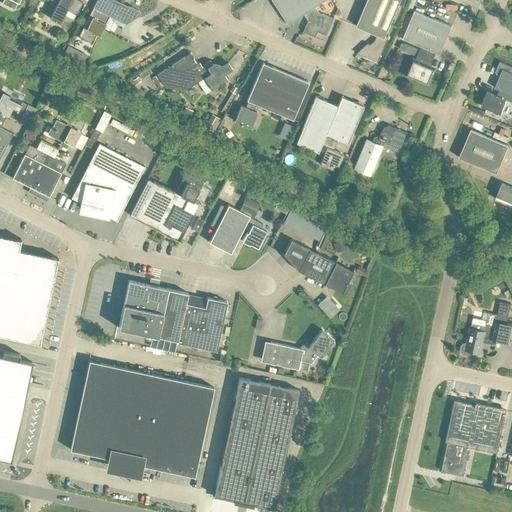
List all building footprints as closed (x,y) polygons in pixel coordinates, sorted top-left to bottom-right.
[(3,0),(2,2),(15,8),(18,2),(18,3),(19,0),(3,0)] [(49,18),(55,20),(60,23),(67,10),(76,14),(82,2),(78,0),(51,0),(57,3),(49,18)] [(137,9),(116,0),(115,0),(96,0),(79,33),(79,34),(79,35),(79,36),(80,37),(81,38),(92,43),(96,34),(99,35),(109,15),(126,24),(126,23),(138,15),(139,14),(139,13),(139,12),(139,11),(138,10),(137,9)] [(303,31),(315,37),(318,31),(326,35),(333,18),(319,12),(315,6),(324,0),(273,0),(289,23),(304,14),(308,20),(303,31)] [(357,53),(378,62),(389,35),(388,35),(387,37),(385,36),(400,0),(367,0),(356,25),(377,34),(373,45),(368,43),(357,53)] [(407,74),(427,82),(433,68),(428,66),(434,51),(440,53),(451,25),(414,10),(403,38),(422,46),(415,60),(413,60),(407,74)] [(69,43),(66,48),(72,52),(71,53),(83,60),(87,53),(69,43)] [(190,52),(156,74),(157,74),(164,85),(185,89),(204,77),(212,88),(227,79),(224,74),(232,69),(228,62),(222,65),(212,63),(207,66),(205,63),(201,65),(198,60),(195,60),(190,52)] [(481,105),(500,113),(506,99),(511,101),(511,72),(511,71),(511,65),(499,61),(495,72),(500,74),(494,87),(499,89),(497,95),(487,91),(481,105)] [(247,100),(244,106),(240,105),(234,120),(240,123),(240,124),(242,125),(242,124),(250,127),(257,112),(256,111),(258,105),(292,119),(308,82),(262,62),(246,100),(247,100)] [(157,74),(152,77),(159,88),(164,85),(157,74)] [(232,85),(229,90),(235,94),(238,88),(232,85)] [(0,109),(1,110),(0,111),(19,121),(26,106),(8,97),(9,95),(2,91),(0,95),(0,109)] [(231,93),(226,101),(229,103),(234,94),(231,93)] [(324,152),(319,163),(332,169),(333,164),(337,166),(343,154),(333,149),(337,139),(347,143),(363,105),(341,96),(337,105),(315,96),(295,142),(318,152),(319,150),(324,152)] [(182,114),(189,117),(192,110),(185,107),(182,114)] [(204,128),(214,133),(219,123),(209,118),(204,128)] [(61,144),(65,146),(67,142),(73,146),(81,131),(56,119),(51,128),(54,129),(51,134),(63,140),(61,144)] [(393,151),(393,153),(397,154),(406,132),(388,124),(383,126),(378,137),(375,136),(373,137),(371,141),(366,139),(355,164),(371,170),(382,146),(380,145),(381,141),(395,147),(393,151)] [(0,157),(13,133),(0,126),(0,157)] [(94,127),(89,138),(95,141),(100,130),(94,127)] [(459,157),(496,173),(508,145),(471,129),(459,157)] [(80,202),(78,212),(108,218),(108,216),(116,220),(144,166),(99,142),(71,197),(80,202)] [(30,187),(28,191),(46,200),(48,196),(49,196),(65,163),(29,144),(12,177),(30,187)] [(158,156),(166,160),(171,149),(164,145),(158,156)] [(179,239),(200,199),(203,200),(209,187),(201,183),(203,181),(196,177),(193,184),(187,181),(180,194),(152,180),(147,177),(128,214),(134,217),(179,239)] [(511,186),(502,182),(495,198),(511,205),(511,186)] [(251,188),(248,193),(256,197),(258,193),(251,188)] [(239,210),(228,204),(209,241),(230,252),(243,227),(247,229),(242,240),(249,244),(250,243),(257,247),(266,230),(260,227),(262,223),(252,218),(256,211),(242,204),(239,210)] [(312,230),(317,220),(290,208),(285,218),(312,230)] [(197,231),(203,220),(198,217),(192,228),(197,231)] [(0,334),(39,343),(58,257),(18,249),(21,238),(19,238),(19,239),(0,234),(0,334)] [(297,270),(342,292),(353,270),(291,239),(285,250),(297,270)] [(334,243),(336,252),(346,249),(344,240),(334,243)] [(118,327),(158,336),(168,288),(128,280),(118,327)] [(187,292),(168,288),(158,336),(177,340),(185,302),(187,292)] [(176,342),(216,350),(227,301),(207,297),(205,306),(185,302),(177,340),(176,342)] [(491,344),(497,345),(498,341),(511,344),(511,342),(511,323),(507,323),(511,303),(500,301),(498,314),(488,312),(485,325),(472,322),(471,328),(470,328),(467,343),(465,342),(463,343),(461,345),(460,349),(461,351),(462,353),(467,354),(469,353),(471,352),(471,351),(480,353),(483,339),(492,341),(491,344)] [(335,305),(326,313),(330,317),(339,309),(335,305)] [(308,343),(307,343),(305,343),(304,343),(303,343),(302,344),(301,345),(300,346),(300,347),(300,348),(270,341),(266,362),(298,368),(299,361),(310,363),(317,354),(319,356),(327,346),(328,347),(329,347),(330,347),(331,347),(332,346),(333,346),(333,345),(334,344),(334,343),(334,342),(333,341),(333,340),(332,340),(333,338),(321,329),(309,344),(308,344),(308,343)] [(0,354),(0,457),(11,460),(32,362),(19,359),(20,354),(3,350),(2,355),(0,354)] [(89,360),(70,449),(107,457),(112,458),(111,462),(137,468),(138,464),(143,465),(194,476),(213,386),(184,380),(89,360)] [(213,495),(273,508),(298,389),(239,377),(213,495)] [(475,404),(456,400),(447,440),(449,440),(443,470),(463,474),(470,446),(497,451),(506,409),(475,403),(475,404)]
